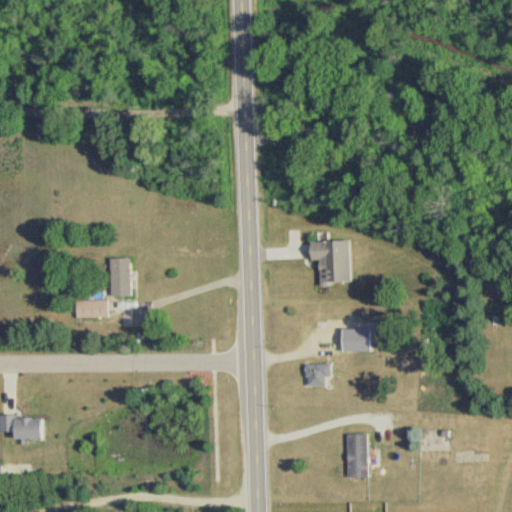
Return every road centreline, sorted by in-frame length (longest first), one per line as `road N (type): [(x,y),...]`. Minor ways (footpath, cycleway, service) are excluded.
road 1 (tertiary): [(240,0),(258,511)]
road 2 (residential): [(253,360),(0,366)]
